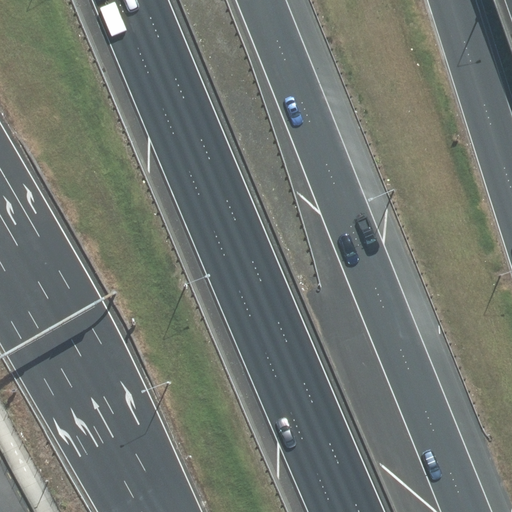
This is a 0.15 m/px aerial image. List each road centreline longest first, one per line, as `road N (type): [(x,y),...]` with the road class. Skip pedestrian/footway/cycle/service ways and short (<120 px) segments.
road 1 (motorway): [(365,511),(143,0)]
road 2 (motorway): [(261,0),(467,511)]
road 3 (motorway): [(142,511),(0,260)]
road 4 (motorway): [(455,0),(511,168)]
